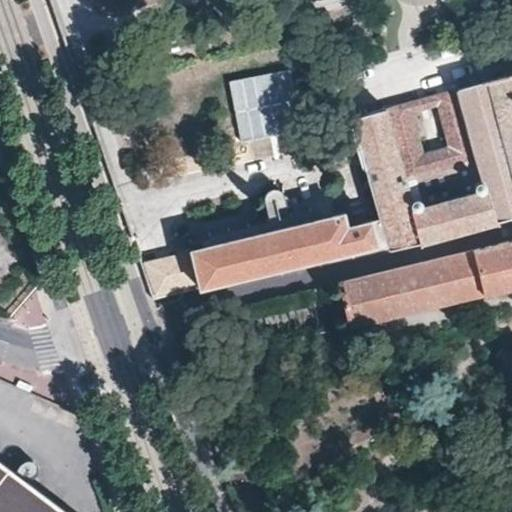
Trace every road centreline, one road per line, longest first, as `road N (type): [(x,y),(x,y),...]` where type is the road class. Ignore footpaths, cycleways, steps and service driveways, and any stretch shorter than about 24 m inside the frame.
road 1 (residential): [(214,511),(149,317),(511,228)]
road 2 (residential): [(73,339),(0,124)]
road 3 (residential): [(136,511),(73,339)]
